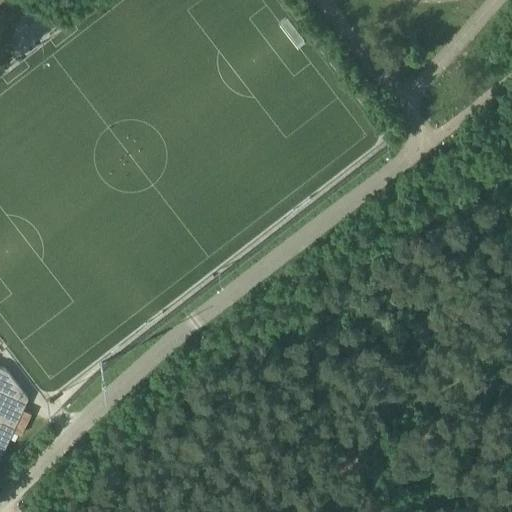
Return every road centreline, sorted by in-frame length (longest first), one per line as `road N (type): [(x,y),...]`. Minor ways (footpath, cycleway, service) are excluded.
road 1 (unclassified): [(0,505),(152,356),(428,143),(403,105)]
road 2 (unclassified): [(403,105),(497,0)]
road 3 (unclassified): [(403,105),(322,0)]
